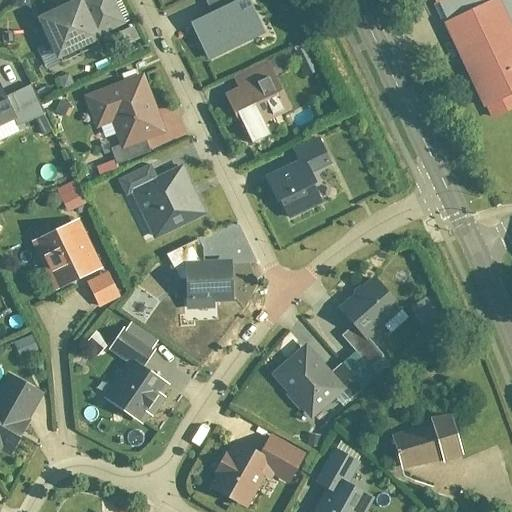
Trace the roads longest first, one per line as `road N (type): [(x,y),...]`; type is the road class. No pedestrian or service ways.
road 1 (residential): [(282,293),(142,0)]
road 2 (residential): [(282,293),(169,463),(146,479)]
road 3 (secondary): [(441,181),(353,0)]
road 4 (residential): [(441,181),(282,293)]
road 5 (residential): [(27,511),(49,475),(65,466),(146,479)]
